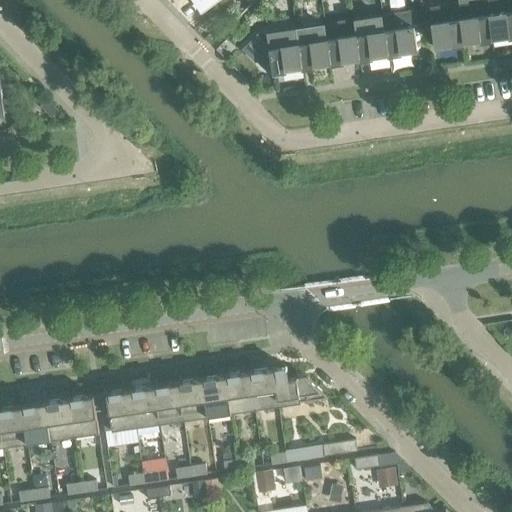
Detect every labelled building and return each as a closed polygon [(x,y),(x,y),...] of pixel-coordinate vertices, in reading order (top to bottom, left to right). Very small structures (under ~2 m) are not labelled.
[(195,0),(201,8),(213,0),(195,0)] [(487,0),(458,4),(463,39),(462,39),(463,44),(483,41),(483,36),(491,35),(492,35),(487,0)] [(511,0),(487,0),(492,35),(491,35),(492,40),(511,36),(511,35),(511,32),(511,0)] [(463,39),(458,4),(426,9),(428,25),(431,25),(434,49),(455,45),(454,41),(462,39),(463,39)] [(414,11),(382,16),(387,51),(388,51),(396,49),(397,54),(417,51),(414,27),(416,27),(414,11)] [(382,16),(353,20),(358,55),(359,55),(367,54),(368,58),(388,55),(388,51),(387,51),(382,16)] [(353,20),(325,24),(330,59),(339,58),(339,63),(360,60),(359,55),(358,55),(353,20)] [(325,24),(296,29),(301,64),(301,63),(310,62),(311,67),(331,64),(330,59),(325,24)] [(301,64),(296,29),(259,34),(244,49),(264,69),(281,66),(282,71),(302,68),(301,63),(301,64)] [(48,98),(40,105),(51,116),(59,109),(48,98)] [(286,365),(274,367),(279,405),(327,397),(305,375),(288,377),(286,365)] [(274,367),(250,371),(255,408),(279,405),(274,367)] [(250,371),(226,374),(232,412),(255,408),(250,371)] [(226,374),(202,378),(208,415),(232,412),(226,374)] [(202,378),(179,381),(184,419),(208,415),(202,378)] [(179,381),(155,385),(161,422),(184,419),(179,381)] [(155,385),(131,388),(137,426),(161,422),(155,385)] [(137,426),(131,388),(99,393),(101,410),(103,421),(110,420),(111,430),(137,426)] [(93,394),(69,398),(75,435),(98,432),(93,394)] [(69,398),(46,401),(51,439),(75,435),(69,398)] [(46,401),(22,405),(28,442),(51,439),(46,401)] [(22,405),(0,408),(0,420),(4,446),(28,442),(22,405)] [(321,444),(323,456),(357,450),(355,439),(321,444)] [(270,454),(271,464),(286,461),(285,451),(270,454)] [(394,451),(377,454),(377,455),(379,466),(396,463),(404,462),(395,452),(394,451)] [(379,466),(377,455),(377,454),(354,458),(355,469),(379,466)] [(252,456),(238,458),(239,468),(254,466),(252,456)] [(239,468),(238,458),(223,460),(224,470),(239,468)] [(404,462),(396,463),(397,473),(412,470),(404,462)] [(205,463),(190,465),(191,475),(206,473),(205,463)] [(191,475),(190,465),(175,468),(177,478),(191,475)] [(320,465),(304,468),(306,480),(322,478),(320,465)] [(394,467),(376,470),(379,486),(397,484),(394,467)] [(272,469),(255,472),(257,492),(275,489),(272,469)] [(157,470),(142,472),(144,482),(159,480),(157,470)] [(144,482),(142,472),(128,475),(129,485),(144,482)] [(217,478),(204,480),(206,496),(219,494),(217,478)] [(96,479),(81,482),(82,492),(97,489),(96,479)] [(204,480),(192,481),(194,497),(206,496),(204,480)] [(82,492),(81,482),(66,484),(67,494),(82,492)] [(169,485),(157,487),(159,497),(170,495),(169,485)] [(48,486),(33,489),(35,499),(49,497),(48,486)] [(159,497),(157,487),(145,489),(147,498),(159,497)] [(35,499),(33,489),(18,491),(20,501),(35,499)] [(79,498),(64,501),(65,511),(70,511),(80,511),(79,498)] [(52,511),(51,502),(34,505),(35,511),(52,511)] [(436,511),(427,502),(402,506),(403,511),(436,511)]
